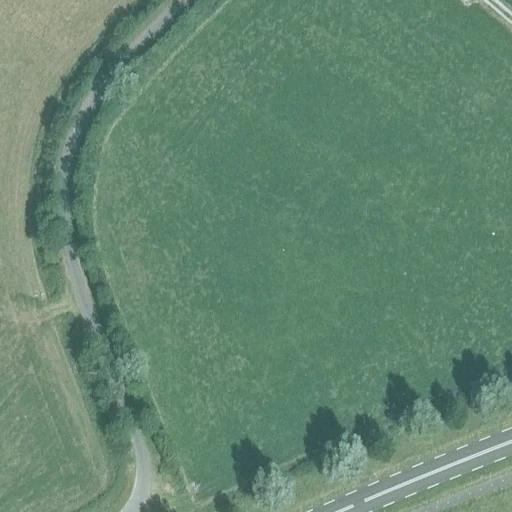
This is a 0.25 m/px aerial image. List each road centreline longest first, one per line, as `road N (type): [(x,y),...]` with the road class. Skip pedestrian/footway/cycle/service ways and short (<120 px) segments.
road 1 (unclassified): [(132,511),(146,476),(65,224),(69,171),(88,115),(119,67),(185,0)]
road 2 (secondary): [(337,511),(511,444)]
